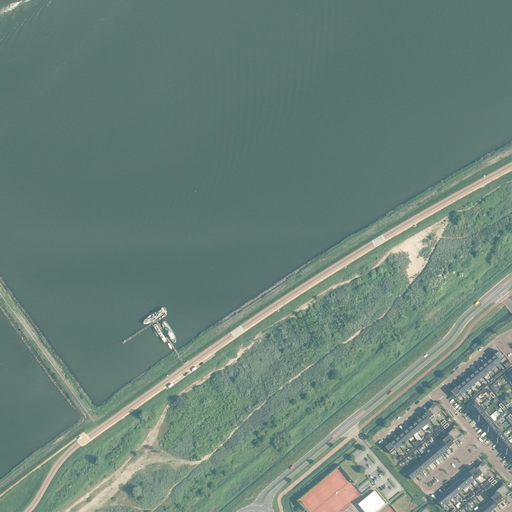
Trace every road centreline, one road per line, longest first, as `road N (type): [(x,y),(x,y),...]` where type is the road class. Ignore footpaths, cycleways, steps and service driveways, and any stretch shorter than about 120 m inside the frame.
road 1 (tertiary): [(25,511),(68,450),(305,283),(511,163)]
road 2 (secondary): [(496,286),(266,487),(257,505)]
road 3 (secondary): [(265,507),(275,487),(500,290)]
